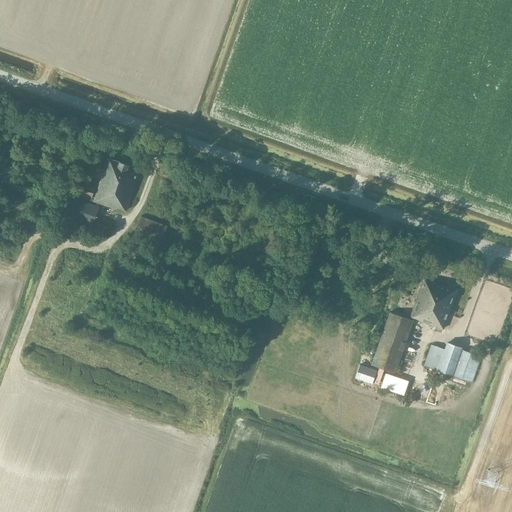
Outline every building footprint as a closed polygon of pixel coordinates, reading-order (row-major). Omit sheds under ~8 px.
[(94,202),(116,209),(117,208),(126,211),(140,168),(108,158),(94,202)] [(74,193),(92,198),(95,188),(76,183),(74,193)] [(62,216),(93,226),(99,206),(69,196),(62,216)] [(134,236),(160,245),(167,226),(141,217),(134,236)] [(420,320),(419,321),(443,329),(456,290),(424,279),(410,317),(420,320)] [(374,383),(404,393),(409,380),(393,375),(394,373),(395,373),(413,320),(390,313),(371,365),(379,368),(374,383)] [(453,376),(472,383),(481,356),(462,350),(462,348),(447,343),(445,349),(431,345),(424,366),(453,376)]
